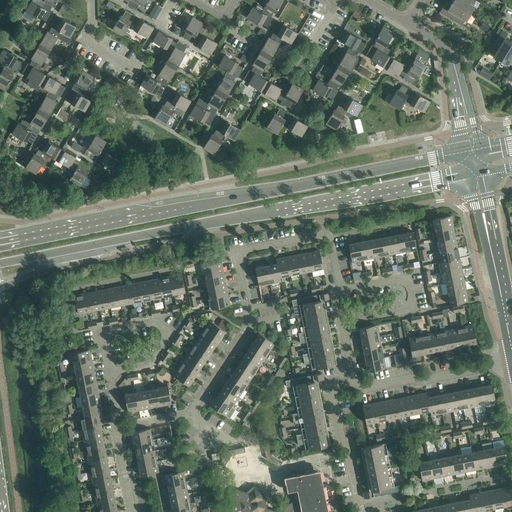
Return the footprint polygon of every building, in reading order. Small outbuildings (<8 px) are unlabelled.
[(43,0),(40,6),(46,10),(46,9),(49,4),(54,7),(58,0),(43,0)] [(137,3),(141,5),(144,0),(129,0),(130,0),(129,0),(127,5),(134,9),(137,3)] [(271,10),(276,13),(283,0),(268,0),(264,8),(262,12),(261,12),(268,16),(271,10)] [(453,0),(452,3),(470,14),(474,7),(473,6),(476,1),(474,0),(453,0)] [(46,9),(46,10),(40,6),(32,1),(25,12),(39,20),(41,16),(47,19),(51,12),(46,9)] [(443,7),(440,12),(461,25),(464,20),(466,21),(470,14),(452,3),(448,10),(443,7)] [(256,8),(253,7),(247,18),(260,26),(263,22),(268,25),(272,18),(268,16),(261,12),(262,12),(256,8)] [(355,10),(352,16),(357,19),(360,13),(355,10)] [(155,20),(158,14),(152,11),(148,16),(155,20)] [(125,18),(121,15),(112,29),(123,36),(128,27),(132,21),(135,16),(128,12),(125,18)] [(194,38),(198,32),(203,23),(192,17),(184,31),(188,33),(185,39),(192,43),(194,38)] [(55,29),(61,32),(57,38),(68,45),(72,38),(70,37),(76,27),(62,19),(60,23),(54,19),(50,26),(55,29)] [(128,27),(147,38),(154,27),(140,19),(137,24),(132,21),(128,27)] [(483,22),(480,27),(487,31),(490,26),(483,22)] [(281,29),(275,25),(271,32),(276,35),(282,38),(282,39),(291,44),(297,33),(283,25),(281,29)] [(172,32),(177,35),(181,30),(175,26),(172,32)] [(379,43),(376,48),(382,52),(394,33),(383,26),(375,40),(379,43)] [(52,34),(47,31),(39,45),(50,51),(57,38),(61,32),(55,29),(52,34)] [(265,32),(260,29),(257,34),(262,37),(265,32)] [(152,41),(171,52),(172,53),(175,46),(170,43),(173,38),(159,30),(152,41)] [(361,39),(347,31),(341,42),(349,47),(355,50),(360,53),(364,46),(358,43),(361,39)] [(494,55),(493,57),(501,61),(511,43),(505,39),(508,34),(502,31),(489,52),(494,55)] [(217,43),(198,32),(194,38),(200,41),(197,46),(211,54),(217,43)] [(273,40),(268,37),(260,51),(271,57),(282,39),(282,38),(276,35),(273,40)] [(12,42),(18,46),(22,41),(15,37),(12,42)] [(287,53),(292,45),(286,41),(281,49),(287,53)] [(167,61),(177,67),(185,54),(181,51),(185,46),(178,42),(175,46),(172,53),(171,52),(167,61)] [(508,65),(509,64),(511,65),(511,42),(511,43),(501,61),(508,65)] [(36,61),(33,66),(39,70),(50,51),(39,45),(31,59),(36,61)] [(372,45),(368,52),(373,56),(371,60),(384,68),(391,57),(382,52),(376,48),(372,45)] [(352,55),(355,50),(349,47),(338,66),(349,72),(357,58),(352,55)] [(0,54),(0,61),(5,65),(6,65),(12,68),(12,69),(16,71),(20,65),(15,61),(17,57),(3,49),(0,54)] [(67,54),(62,50),(59,56),(64,59),(67,54)] [(257,67),(254,72),(254,73),(260,76),(271,57),(260,51),(252,65),(257,67)] [(238,63),(224,55),(218,66),(227,71),(233,74),(233,75),(238,77),(242,71),(236,67),(238,63)] [(249,58),(244,55),(241,60),(246,63),(249,58)] [(401,71),(406,74),(410,68),(391,57),(384,68),(398,76),(401,71)] [(413,61),(407,57),(403,63),(409,67),(413,61)] [(425,66),(415,59),(410,68),(406,74),(403,79),(410,83),(413,77),(417,79),(425,66)] [(155,79),(155,80),(162,83),(165,78),(169,81),(177,67),(167,61),(163,66),(155,79)] [(28,64),(24,70),(29,74),(24,83),(38,91),(41,86),(47,75),(39,70),(33,66),(28,64)] [(45,64),(42,68),(47,72),(50,67),(45,64)] [(0,74),(0,87),(5,90),(13,77),(8,74),(12,69),(12,68),(6,65),(5,65),(0,74)] [(336,83),(341,85),(349,72),(338,66),(327,84),(333,88),(336,83)] [(361,67),(358,72),(368,78),(372,73),(361,67)] [(483,67),(479,74),(489,80),(493,73),(483,67)] [(93,77),(83,70),(71,89),(76,92),(82,96),(93,77)] [(248,84),(262,92),(268,81),(260,76),(254,73),(254,72),(249,70),(245,77),(251,80),(248,84)] [(230,80),(233,75),(233,74),(227,71),(216,90),(227,96),(235,83),(230,80)] [(67,72),(64,78),(69,81),(72,75),(67,72)] [(147,74),(141,85),(154,93),(157,89),(162,93),(166,86),(162,83),(155,80),(155,79),(147,74)] [(61,83),(47,75),(41,86),(49,91),(49,90),(55,94),(60,97),(64,90),(58,87),(61,83)] [(333,88),(327,84),(318,79),(312,90),(326,98),(328,94),(334,97),(338,91),(333,88)] [(287,92),(268,81),(262,92),(276,100),(278,95),(283,98),(284,98),(287,92)] [(303,90),(292,83),(290,87),(288,91),(287,92),(284,98),(283,98),(281,103),(288,107),(291,101),(295,104),(303,90)] [(373,86),(368,83),(365,90),(369,92),(373,86)] [(240,84),(237,89),(242,92),(245,87),(240,84)] [(399,110),(405,101),(404,101),(408,95),(411,90),(404,86),(401,92),(397,89),(389,103),(399,110)] [(65,100),(85,112),(91,101),(82,96),(76,92),(71,89),(65,100)] [(52,99),(55,94),(49,90),(49,91),(38,109),(49,116),(57,102),(52,99)] [(214,107),(219,110),(227,96),(216,90),(208,103),(199,98),(196,103),(205,108),(205,109),(211,112),(214,107)] [(191,100),(177,92),(175,96),(169,93),(165,100),(170,103),(170,102),(176,106),(177,107),(181,109),(185,111),(191,100)] [(405,101),(423,112),(430,101),(416,93),(413,98),(408,95),(404,101),(405,101)] [(341,98),(337,104),(341,107),(342,107),(348,111),(356,116),(363,105),(349,97),(348,99),(342,95),(341,98)] [(156,106),(159,100),(153,96),(149,102),(156,106)] [(165,125),(176,106),(170,102),(170,103),(167,108),(162,105),(154,119),(165,125)] [(205,108),(196,103),(190,114),(204,122),(206,118),(212,122),(216,115),(211,112),(205,109),(205,108)] [(334,110),(326,123),(336,130),(348,111),(342,107),(341,107),(338,112),(334,110)] [(60,108),(56,115),(69,123),(73,116),(60,108)] [(38,109),(27,128),(33,132),(38,135),(49,116),(38,109)] [(282,125),(285,119),(286,119),(288,115),(282,111),(278,116),(274,114),(266,128),(277,134),(282,125)] [(214,129),(219,132),(219,131),(225,135),(234,140),(240,129),(221,118),(214,129)] [(291,122),(286,119),(285,119),(282,125),(301,137),(307,126),(294,118),(291,122)] [(359,126),(357,118),(351,119),(353,127),(359,126)] [(33,132),(27,128),(18,123),(12,134),(26,142),(28,138),(34,141),(38,135),(33,132)] [(91,131),(84,126),(81,130),(89,135),(91,131)] [(214,154),(225,135),(219,131),(219,132),(216,137),(211,134),(203,148),(214,154)] [(95,135),(84,155),(95,161),(98,156),(97,156),(101,150),(106,142),(95,135)] [(52,158),(56,160),(62,149),(49,141),(46,145),(41,142),(37,148),(41,151),(48,155),(47,155),(48,155),(52,158)] [(74,142),(71,147),(79,152),(83,147),(74,142)] [(73,162),(76,157),(62,149),(56,160),(74,171),(75,171),(78,165),(73,162)] [(100,164),(114,172),(120,161),(101,150),(97,156),(98,156),(103,159),(100,164)] [(48,155),(47,155),(48,155),(41,151),(38,156),(33,154),(25,167),(36,174),(45,160),(48,155)] [(78,165),(75,171),(74,171),(69,179),(80,186),(88,172),(84,170),(88,164),(81,160),(78,165)] [(68,169),(64,175),(69,177),(72,171),(68,169)] [(99,170),(95,176),(100,179),(103,173),(99,170)] [(451,216),(433,220),(435,231),(453,227),(451,216)] [(453,227),(435,231),(437,241),(455,238),(453,227)] [(417,250),(413,232),(402,234),(405,252),(417,250)] [(391,236),(395,254),(405,252),(402,234),(391,236)] [(381,238),(384,256),(395,254),(391,236),(381,238)] [(370,240),(374,258),(384,256),(381,238),(370,240)] [(455,238),(437,241),(439,252),(457,248),(455,238)] [(359,242),(363,260),(374,258),(370,240),(359,242)] [(348,245),(352,263),(363,260),(359,242),(348,245)] [(442,262),(460,259),(457,248),(439,252),(442,262)] [(323,268),(319,251),(308,253),(312,271),(323,268)] [(298,255),(301,273),(312,271),(308,253),(298,255)] [(287,257),(291,275),(301,273),(298,255),(287,257)] [(276,259),(277,264),(280,277),(291,275),(287,257),(276,259)] [(460,259),(442,262),(444,273),(462,269),(460,259)] [(221,262),(203,266),(206,277),(223,273),(221,262)] [(281,282),(280,277),(277,264),(266,266),(270,284),(281,282)] [(255,268),(259,286),(270,284),(266,266),(255,268)] [(462,269),(444,273),(446,284),(464,280),(462,269)] [(354,281),(361,279),(360,272),(352,273),(354,281)] [(223,273),(206,277),(208,288),(226,284),(223,273)] [(185,292),(182,274),(170,276),(174,294),(185,292)] [(160,279),(163,296),(174,294),(170,276),(160,279)] [(149,281),(153,299),(163,296),(160,279),(149,281)] [(464,280),(446,284),(448,294),(466,291),(464,280)] [(139,283),(142,301),(153,299),(149,281),(139,283)] [(128,285),(132,303),(142,301),(139,283),(128,285)] [(226,284),(208,288),(210,298),(228,294),(226,284)] [(118,287),(121,305),(132,303),(128,285),(118,287)] [(107,289),(111,307),(121,305),(118,287),(107,289)] [(96,291),(100,309),(111,307),(107,289),(96,291)] [(86,294),(89,311),(100,309),(96,291),(86,294)] [(450,305),(468,302),(466,291),(448,294),(450,305)] [(311,363),(312,369),(334,365),(321,301),(330,299),(329,293),(292,300),(293,306),(299,305),(304,332),(298,333),(300,343),(306,342),(308,353),(303,354),(305,365),(311,363)] [(75,296),(78,314),(89,311),(86,294),(75,296)] [(212,309),(230,306),(228,294),(210,298),(212,309)] [(225,331),(229,324),(222,319),(218,326),(225,331)] [(225,331),(210,321),(203,330),(219,341),(225,331)] [(377,325),(359,329),(361,340),(379,336),(377,325)] [(476,343),(473,325),(462,328),(465,345),(476,343)] [(451,330),(455,348),(465,345),(462,328),(451,330)] [(197,339),(213,350),(219,341),(203,330),(197,339)] [(441,332),(444,350),(455,348),(451,330),(441,332)] [(430,334),(434,352),(444,350),(441,332),(430,334)] [(275,344),(259,333),(253,343),(268,353),(275,344)] [(419,336),(423,354),(434,352),(430,334),(419,336)] [(379,336),(361,340),(363,350),(381,347),(379,336)] [(408,338),(412,356),(423,354),(419,336),(408,338)] [(213,350),(197,339),(191,348),(207,359),(213,350)] [(268,353),(253,343),(247,352),(262,362),(268,353)] [(381,347),(363,350),(366,361),(383,357),(381,347)] [(185,357),(201,368),(207,359),(191,348),(185,357)] [(90,350),(72,353),(74,364),(92,361),(90,350)] [(262,362),(247,352),(241,361),(256,371),(262,362)] [(400,354),(393,355),(395,367),(407,364),(406,358),(401,359),(400,354)] [(179,366),(195,377),(201,368),(185,357),(179,366)] [(368,372),(386,368),(383,357),(366,361),(368,372)] [(92,361),(74,364),(76,375),(94,372),(92,361)] [(256,371),(241,361),(235,370),(250,380),(256,371)] [(173,376),(188,386),(195,377),(179,366),(173,376)] [(250,380),(235,370),(229,379),(244,389),(250,380)] [(94,372),(76,375),(78,386),(96,382),(94,372)] [(300,423),(302,432),(302,434),(296,435),(298,445),(304,444),(305,450),(327,446),(314,382),(324,380),(322,373),(285,381),(286,387),(292,386),(298,413),(292,414),(294,424),(300,423)] [(244,389),(229,379),(223,388),(238,398),(244,389)] [(80,396),(98,393),(96,382),(78,386),(80,396)] [(492,386),(492,385),(481,387),(484,405),(496,403),(492,386)] [(171,404),(168,386),(157,389),(160,406),(171,404)] [(470,389),(474,407),(484,405),(481,387),(470,389)] [(238,398),(223,388),(217,397),(232,407),(238,398)] [(146,391),(150,409),(160,406),(157,389),(146,391)] [(474,407),(470,389),(460,391),(463,409),(474,407)] [(136,393),(139,411),(150,409),(146,391),(136,393)] [(463,409),(460,391),(449,393),(453,411),(463,409)] [(98,393),(80,396),(83,407),(100,403),(98,393)] [(124,395),(128,413),(139,411),(136,393),(124,395)] [(428,398),(427,393),(416,395),(419,413),(430,411),(428,398)] [(453,411),(449,393),(438,395),(442,413),(453,411)] [(419,413),(416,395),(405,397),(409,415),(419,413)] [(430,411),(431,416),(442,413),(438,395),(428,398),(430,411)] [(211,406),(226,416),(232,407),(217,397),(211,406)] [(409,415),(405,397),(395,399),(398,417),(409,415)] [(398,417),(395,399),(384,402),(388,419),(398,417)] [(388,419),(384,402),(373,404),(377,422),(388,419)] [(98,415),(103,414),(100,403),(83,407),(85,417),(85,418),(98,415)] [(362,406),(366,424),(377,422),(373,404),(362,406)] [(85,417),(80,418),(82,430),(100,426),(98,415),(85,418),(85,417)] [(100,426),(82,430),(84,440),(102,436),(100,426)] [(134,444),(152,440),(150,429),(132,433),(134,444)] [(102,436),(84,440),(86,451),(104,447),(102,436)] [(136,454),(154,451),(152,440),(134,444),(136,454)] [(268,443),(263,444),(266,459),(279,468),(282,463),(271,456),(268,443)] [(387,449),(386,443),(364,448),(372,491),(363,492),(364,499),(401,491),(400,485),(394,487),(389,459),(395,458),(393,448),(387,449)] [(508,464),(504,446),(493,448),(497,466),(508,464)] [(89,461),(106,458),(104,447),(86,451),(89,461)] [(497,466),(493,448),(483,450),(486,468),(497,466)] [(472,452),(476,470),(486,468),(483,450),(472,452)] [(138,465),(156,461),(154,451),(136,454),(138,465)] [(232,455),(229,451),(224,459),(220,463),(225,466),(228,462),(232,455)] [(476,470),(472,452),(461,454),(465,472),(476,470)] [(211,454),(212,461),(220,459),(218,453),(211,454)] [(451,457),(454,474),(465,472),(461,454),(451,457)] [(454,474),(451,457),(440,459),(444,477),(454,474)] [(106,458),(89,461),(91,472),(108,468),(106,458)] [(430,461),(433,479),(444,477),(440,459),(430,461)] [(141,476),(159,472),(156,461),(138,465),(141,476)] [(418,463),(422,481),(433,479),(430,461),(418,463)] [(93,482),(111,479),(108,468),(91,472),(93,482)] [(237,490),(230,496),(231,506),(232,511),(328,511),(326,501),(332,496),(330,486),(322,483),(320,470),(314,472),(310,470),(306,473),(298,475),(293,473),(290,477),(284,478),(287,492),(292,491),(294,505),(295,505),(287,511),(277,511),(268,509),(267,508),(263,490),(253,487),(246,493),(237,490)] [(183,472),(165,475),(167,486),(185,483),(183,472)] [(111,479),(93,482),(95,493),(113,489),(111,479)] [(185,483),(167,486),(170,497),(188,493),(185,483)] [(511,504),(511,486),(502,488),(505,506),(511,504)] [(491,491),(494,509),(505,506),(502,488),(491,491)] [(97,504),(115,500),(113,489),(95,493),(97,504)] [(480,493),(483,511),(494,509),(491,491),(480,493)] [(188,493),(170,497),(172,507),(190,504),(188,493)] [(469,495),(470,500),(472,511),(477,511),(483,511),(480,493),(469,495)] [(115,500),(97,504),(98,511),(109,511),(117,511),(115,500)] [(472,511),(470,500),(459,502),(461,511),(472,511)] [(448,504),(450,511),(461,511),(459,502),(448,504)]
